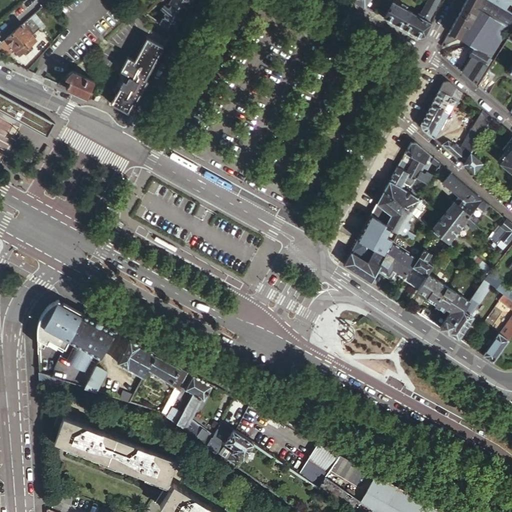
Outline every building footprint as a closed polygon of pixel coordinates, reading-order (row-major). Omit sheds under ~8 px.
[(160,0),(146,13),(153,18),(155,16),(153,15),(160,8),(164,12),(158,21),(173,30),(184,11),(173,0),(160,0)] [(173,0),(184,11),(189,1),(187,0),(173,0)] [(428,20),(439,0),(427,0),(419,15),(392,1),(383,18),(419,36),(424,34),(431,22),(428,20)] [(479,0),(465,0),(449,31),(459,37),(466,23),(468,24),(477,7),(476,6),(479,0)] [(510,28),(511,25),(511,13),(490,0),(479,0),(476,6),(477,7),(510,28)] [(511,0),(490,0),(511,13),(511,0)] [(136,6),(141,12),(146,7),(141,2),(136,6)] [(510,28),(477,7),(468,24),(466,23),(459,37),(474,47),(488,57),(490,54),(493,56),(510,28)] [(309,17),(302,13),(300,18),(306,21),(309,17)] [(28,17),(5,37),(19,53),(35,40),(31,35),(38,29),(28,17)] [(130,101),(133,102),(146,79),(143,77),(161,43),(145,35),(132,58),(124,54),(117,67),(124,71),(113,91),(108,101),(124,110),(130,101)] [(461,70),(476,83),(493,56),(490,54),(488,57),(474,47),(469,54),(471,55),(461,70)] [(124,71),(117,67),(116,70),(117,72),(118,74),(117,76),(117,77),(116,79),(111,89),(113,91),(124,71)] [(70,69),(63,76),(68,78),(65,87),(86,96),(93,79),(70,69)] [(494,75),(487,69),(478,84),(485,90),(494,75)] [(442,82),(438,90),(455,101),(456,102),(461,92),(448,80),(442,82)] [(511,89),(501,80),(491,95),(503,105),(511,91),(511,89)] [(455,101),(438,90),(420,122),(422,127),(434,138),(449,112),(448,112),(452,105),(455,101)] [(55,126),(0,94),(0,110),(22,124),(48,139),(55,126)] [(491,116),(482,109),(476,120),(470,129),(479,136),(485,126),(491,116)] [(497,121),(491,116),(485,126),(491,131),(497,121)] [(447,139),(441,144),(463,163),(469,152),(479,136),(470,129),(461,145),(447,139)] [(511,134),(502,146),(505,148),(497,158),(511,170),(511,134)] [(424,163),(429,154),(415,142),(410,142),(404,152),(414,157),(424,163)] [(47,145),(41,154),(46,157),(52,148),(47,145)] [(404,152),(401,159),(410,164),(414,157),(404,152)] [(469,152),(463,163),(473,171),(481,162),(469,152)] [(406,172),(406,175),(414,179),(415,177),(418,172),(424,163),(414,157),(410,164),(406,172)] [(68,158),(63,167),(68,170),(74,161),(68,158)] [(397,166),(406,172),(410,164),(401,159),(397,166)] [(37,161),(32,170),(37,173),(42,164),(37,161)] [(418,172),(415,177),(426,184),(436,169),(429,164),(422,175),(418,172)] [(397,166),(389,180),(399,187),(400,187),(402,183),(409,188),(414,179),(406,175),(406,172),(397,166)] [(61,172),(55,181),(61,184),(66,175),(61,172)] [(441,216),(450,223),(459,212),(466,203),(474,209),(476,205),(481,198),(450,172),(442,183),(457,195),(441,216)] [(96,185),(102,176),(96,173),(91,182),(96,185)] [(389,180),(384,189),(395,196),(399,187),(389,180)] [(395,196),(412,209),(418,200),(407,192),(400,187),(399,187),(395,196)] [(88,188),(83,198),(88,201),(94,191),(88,188)] [(393,214),(404,222),(409,213),(412,209),(395,196),(384,189),(377,203),(393,214)] [(481,198),(476,205),(483,212),(489,204),(481,198)] [(377,203),(370,215),(388,223),(393,214),(377,203)] [(470,213),(474,209),(466,203),(459,212),(467,218),(473,223),(476,219),(470,213)] [(439,237),(442,239),(447,243),(467,218),(459,212),(450,223),(439,237)] [(404,222),(393,214),(388,223),(387,225),(399,231),(404,222)] [(370,215),(357,239),(371,246),(371,247),(386,254),(393,242),(398,233),(399,231),(387,225),(388,223),(370,215)] [(430,230),(435,234),(439,237),(450,223),(441,216),(430,230)] [(506,244),(511,236),(511,224),(505,219),(499,225),(505,231),(499,238),(501,240),(505,243),(506,244)] [(500,241),(501,240),(499,238),(505,231),(499,225),(493,233),(490,232),(487,235),(497,244),(500,241)] [(157,236),(154,242),(172,252),(176,246),(157,236)] [(378,269),(378,267),(386,254),(371,247),(371,246),(357,239),(350,251),(378,269)] [(405,278),(419,257),(393,242),(386,254),(378,267),(392,276),(395,272),(405,278)] [(404,279),(417,287),(427,273),(443,251),(437,247),(432,254),(425,249),(419,257),(405,278),(404,279)] [(343,264),(370,281),(377,270),(378,269),(350,251),(343,264)] [(480,269),(487,275),(491,271),(492,269),(485,263),(480,269)] [(392,276),(378,267),(378,269),(377,270),(391,278),(392,276)] [(491,271),(487,275),(498,284),(501,280),(491,271)] [(439,326),(448,332),(469,301),(427,273),(417,287),(427,294),(425,296),(442,307),(444,305),(450,310),(439,326)] [(504,295),(507,291),(498,284),(487,275),(484,279),(491,285),(503,294),(504,295)] [(491,285),(484,279),(479,288),(486,293),(491,285)] [(486,293),(479,288),(469,301),(448,332),(458,338),(474,316),(471,314),(475,309),(486,293)] [(511,300),(505,295),(503,298),(501,296),(499,299),(511,308),(511,300)] [(37,327),(37,334),(47,340),(64,348),(68,339),(74,326),(75,326),(81,312),(66,303),(64,306),(58,303),(60,300),(59,300),(57,301),(55,302),(51,304),(49,305),(47,307),(45,309),(43,312),(41,315),(40,317),(38,322),(37,324),(37,326),(37,327)] [(100,357),(116,331),(91,317),(81,312),(75,326),(74,326),(68,339),(75,343),(93,353),(100,357)] [(483,354),(492,360),(511,333),(511,321),(509,320),(499,333),(498,332),(483,354)] [(37,334),(38,342),(44,346),(47,340),(37,334)] [(143,376),(147,368),(155,353),(131,339),(130,339),(117,362),(143,376)] [(75,343),(67,357),(85,367),(93,353),(75,343)] [(174,400),(175,398),(180,389),(177,387),(187,370),(170,361),(155,353),(147,368),(176,386),(170,396),(169,395),(161,410),(166,413),(167,413),(172,404),(174,400)] [(107,370),(96,364),(84,386),(95,390),(107,370)] [(178,398),(192,373),(187,370),(177,387),(180,389),(175,398),(178,399),(178,398)] [(38,373),(39,384),(51,388),(54,379),(38,373)] [(204,398),(211,384),(192,373),(178,398),(186,403),(192,392),(202,397),(204,398)] [(129,400),(133,393),(122,390),(120,397),(120,398),(129,400)] [(207,443),(211,437),(213,434),(191,418),(202,397),(192,392),(186,403),(182,410),(176,420),(207,443)] [(172,404),(167,413),(176,420),(182,410),(172,404)] [(219,511),(169,480),(176,459),(63,416),(54,440),(167,484),(162,492),(166,494),(159,505),(170,511),(219,511)] [(233,429),(220,421),(213,434),(211,437),(231,451),(233,447),(224,441),(233,429)] [(238,465),(254,443),(236,430),(233,429),(224,441),(233,447),(231,451),(211,437),(207,443),(238,465)] [(340,455),(317,442),(298,474),(318,488),(325,477),(329,471),(354,485),(365,468),(340,455)] [(277,468),(281,462),(273,457),(269,462),(277,468)] [(353,511),(443,511),(375,474),(360,501),(352,496),(354,494),(353,493),(348,489),(347,489),(345,491),(325,477),(318,488),(353,511)]
